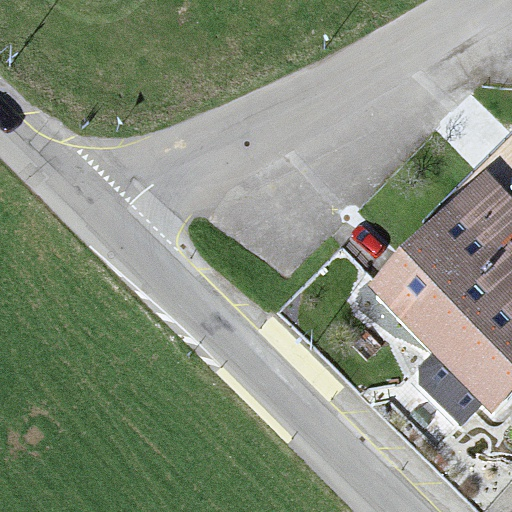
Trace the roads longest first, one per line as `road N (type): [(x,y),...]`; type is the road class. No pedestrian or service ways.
road 1 (secondary): [(0,119),(397,511)]
road 2 (track): [(105,216),(468,0)]
